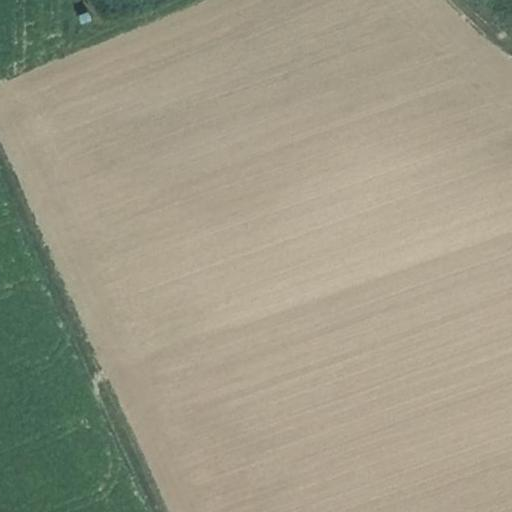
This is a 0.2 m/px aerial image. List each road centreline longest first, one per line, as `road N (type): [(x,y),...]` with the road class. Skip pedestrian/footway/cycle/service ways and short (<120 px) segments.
road 1 (track): [(155,511),(0,168)]
road 2 (track): [(0,92),(42,61),(190,0)]
